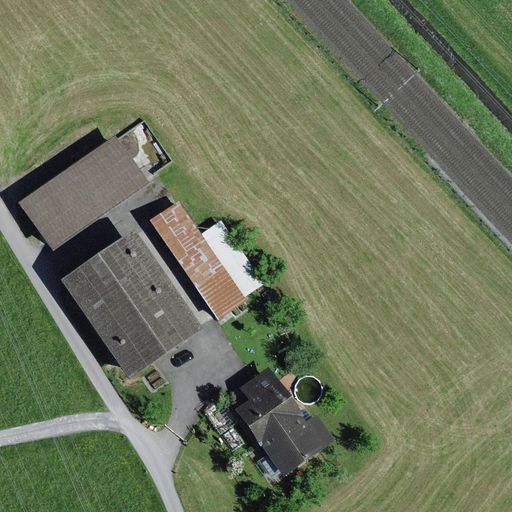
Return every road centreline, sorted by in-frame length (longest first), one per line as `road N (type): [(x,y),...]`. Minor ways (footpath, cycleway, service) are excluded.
road 1 (unclassified): [(0,214),(159,474),(174,511)]
road 2 (track): [(124,418),(0,437)]
